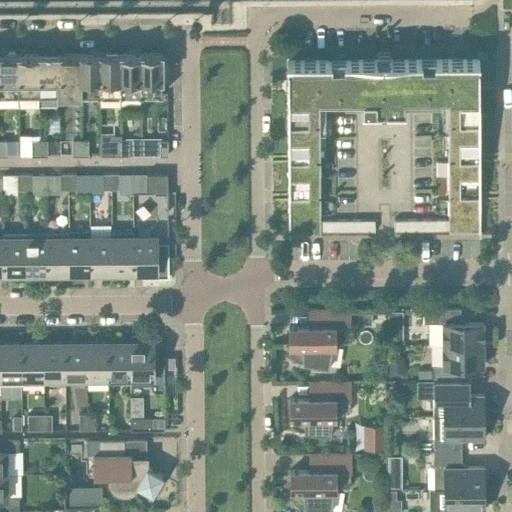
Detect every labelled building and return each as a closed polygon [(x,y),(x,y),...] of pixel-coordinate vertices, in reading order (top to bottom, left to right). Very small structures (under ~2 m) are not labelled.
[(141,93),(143,93),(163,93),(162,52),(141,53),(141,93)] [(0,93),(19,94),(18,54),(0,53),(0,93)] [(39,94),(60,93),(59,53),(39,54),(39,94)] [(60,93),(80,93),(80,53),(59,53),(60,93)] [(80,93),(100,93),(100,53),(80,53),(80,93)] [(100,93),(121,93),(121,53),(100,53),(100,93)] [(121,93),(141,93),(141,53),(121,53),(121,93)] [(19,94),(39,94),(39,54),(18,54),(19,94)] [(332,60),(319,60),(320,101),(331,101),(343,101),(354,101),(365,101),(371,101),(377,101),(377,109),(391,109),(391,101),(405,100),(419,100),(434,100),(448,100),(448,59),(435,59),(435,64),(423,64),(423,59),(390,59),(390,61),(391,61),(391,65),(376,65),(376,61),(377,61),(377,59),(345,60),(345,65),(332,65),(332,60)] [(480,59),(448,59),(448,100),(448,108),(480,108),(480,84),(474,84),(474,72),(480,72),(479,60),(480,60),(480,59)] [(288,62),(288,73),(293,73),(293,86),(288,86),(288,110),(320,109),(320,101),(319,60),(287,60),(287,62),(288,62)] [(391,109),(405,108),(405,100),(391,101),(391,109)] [(405,108),(419,108),(419,100),(405,100),(405,108)] [(419,108),(434,108),(434,100),(419,100),(419,108)] [(434,108),(448,108),(448,100),(434,100),(434,108)] [(320,109),(331,109),(331,101),(320,101),(320,109)] [(331,109),(343,109),(343,101),(331,101),(331,109)] [(343,109),(354,109),(354,101),(343,101),(343,109)] [(354,109),(365,109),(365,101),(354,101),(354,109)] [(480,108),(448,108),(448,150),(475,149),(480,149),(480,123),(475,123),(474,111),(480,111),(480,108)] [(320,109),(288,110),(288,112),(294,112),(294,125),(288,125),(289,151),(294,151),(320,151),(320,109)] [(114,154),(122,154),(122,138),(114,138),(114,154)] [(130,154),(130,152),(130,138),(122,138),(122,154),(130,154)] [(160,154),(168,154),(168,138),(160,138),(160,154)] [(32,155),(40,155),(40,139),(32,139),(32,155)] [(48,155),(48,153),(48,139),(40,139),(40,155),(48,155)] [(73,155),(81,155),(81,139),(73,139),(73,155)] [(89,154),(89,153),(89,139),(81,139),(81,155),(89,154)] [(475,149),(448,150),(449,174),(480,174),(480,162),(475,162),(475,149)] [(320,151),(294,151),(294,163),(289,163),(289,176),(321,176),(320,151)] [(112,188),(112,172),(104,172),(104,188),(112,188)] [(120,188),(120,172),(112,172),(112,188),(120,188)] [(168,172),(147,172),(147,191),(155,191),(155,193),(169,193),(168,172)] [(18,189),(26,189),(25,173),(17,173),(18,189)] [(25,173),(26,189),(34,189),(34,173),(25,173)] [(61,189),(69,189),(69,173),(61,173),(61,189)] [(69,173),(69,189),(77,189),(77,173),(69,173)] [(480,174),(449,174),(449,218),(454,218),(462,218),(469,217),(481,217),(480,200),(475,200),(475,188),(480,188),(480,174)] [(321,176),(289,176),(289,189),(294,189),(294,202),(289,202),(289,219),(301,219),(308,219),(315,219),(321,219),(321,176)] [(481,233),(481,226),(469,226),(469,217),(462,218),(462,232),(479,232),(480,233),(481,233)] [(469,226),(481,226),(481,217),(469,217),(469,226)] [(375,230),(375,219),(365,218),(365,230),(375,230)] [(291,233),(308,233),(308,219),(301,219),(301,227),(289,227),(289,234),(290,234),(291,233)] [(134,235),(134,229),(112,229),(112,235),(113,270),(134,270),(134,235)] [(169,276),(169,242),(175,242),(175,229),(169,229),(169,241),(157,241),(157,235),(134,235),(134,270),(142,270),(142,276),(169,276)] [(5,271),(26,271),(26,230),(4,230),(4,236),(5,271)] [(26,271),(48,271),(48,230),(26,230),(26,271)] [(69,236),(70,236),(69,230),(48,230),(48,271),(69,270),(69,236)] [(91,270),(113,270),(112,235),(90,236),(91,270)] [(69,270),(91,270),(90,236),(70,236),(69,236),(69,270)] [(444,343),(484,343),(483,321),(460,321),(460,308),(461,308),(461,307),(424,307),(424,322),(429,322),(429,343),(444,343)] [(350,326),(351,326),(351,308),(318,308),(318,325),(289,325),(289,349),(290,353),(292,356),(295,359),(299,360),(319,364),(328,365),(332,344),(337,344),(337,343),(350,338),(350,326)] [(44,376),(66,376),(65,341),(44,342),(44,376)] [(66,376),(87,376),(87,341),(65,341),(66,376)] [(87,376),(109,376),(109,341),(87,341),(87,376)] [(109,376),(131,376),(130,341),(109,341),(109,376)] [(153,341),(130,341),(131,376),(131,383),(153,383),(153,387),(156,390),(165,390),(165,355),(153,355),(153,341)] [(23,383),(23,377),(22,342),(1,342),(1,383),(23,383)] [(23,377),(44,376),(44,342),(22,342),(23,377)] [(433,379),(460,379),(460,365),(484,364),(484,343),(444,343),(444,365),(433,365),(433,368),(419,368),(419,377),(433,377),(433,379)] [(444,415),(484,415),(484,393),(460,393),(460,379),(433,379),(433,394),(444,394),(444,415)] [(299,428),(330,433),(332,417),(337,417),(337,415),(350,410),(350,398),(352,398),(352,380),(318,380),(318,397),(290,397),(290,417),(291,421),(293,424),(296,427),(299,428)] [(28,429),(45,429),(44,413),(28,413),(28,429)] [(45,429),(53,429),(52,413),(44,413),(45,429)] [(79,429),(88,429),(87,413),(79,413),(79,429)] [(88,429),(96,429),(95,413),(87,413),(88,429)] [(434,451),(461,451),(460,437),(484,436),(484,415),(444,415),(434,415),(434,437),(434,451)] [(131,428),(153,428),(153,416),(131,416),(131,428)] [(381,446),(380,422),(363,423),(363,447),(381,446)] [(0,472),(7,473),(7,450),(19,450),(19,436),(0,436),(0,472)] [(125,438),(87,438),(87,453),(94,453),(94,474),(110,474),(110,475),(110,477),(110,479),(111,482),(112,484),(113,486),(115,488),(117,489),(120,491),(122,491),(125,491),(128,491),(131,490),(133,489),(135,488),(136,486),(138,484),(153,493),(163,475),(147,466),(147,456),(132,456),(132,453),(125,453),(125,438)] [(434,487),(485,487),(485,465),(461,465),(461,451),(434,451),(434,487)] [(352,470),(352,452),(339,452),(319,452),(319,469),(290,469),(290,493),(291,497),(294,500),(297,503),(300,505),(330,509),(333,489),(337,489),(337,487),(351,483),(351,470),(352,470)] [(389,466),(402,466),(402,455),(389,455),(389,466)] [(0,508),(20,509),(19,495),(7,495),(7,473),(0,472),(0,508)] [(70,485),(70,502),(102,502),(102,485),(70,485)] [(434,511),(461,511),(461,509),(485,508),(485,487),(434,487),(434,511)] [(396,489),(388,489),(388,511),(401,511),(401,498),(396,498),(396,489)]
